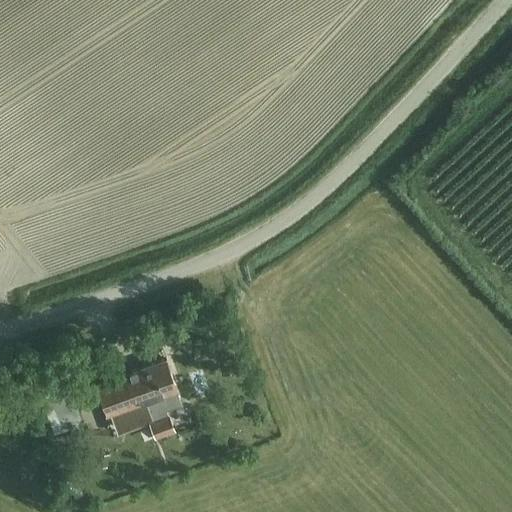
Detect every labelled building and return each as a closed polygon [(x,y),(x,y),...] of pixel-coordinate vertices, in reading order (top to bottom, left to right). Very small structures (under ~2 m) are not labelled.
[(175,327),(166,330),(170,339),(178,335),(175,327)] [(180,403),(175,388),(177,388),(166,358),(95,383),(106,413),(145,399),(153,419),(149,420),(154,436),(167,431),(162,416),(165,409),(180,403)] [(73,392),(68,381),(42,391),(46,402),(73,392)] [(54,422),(58,432),(84,421),(80,411),(54,422)] [(97,450),(94,461),(105,464),(108,452),(97,450)]
